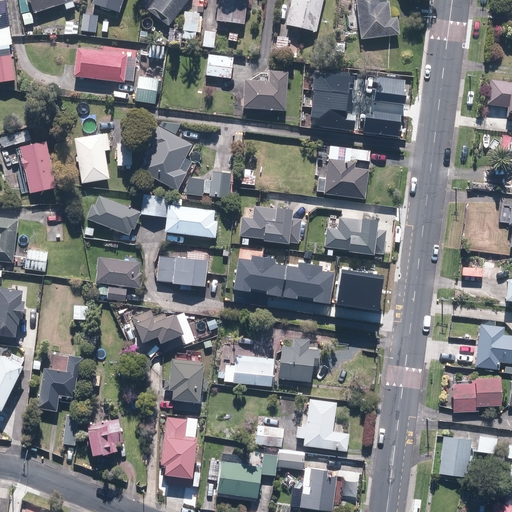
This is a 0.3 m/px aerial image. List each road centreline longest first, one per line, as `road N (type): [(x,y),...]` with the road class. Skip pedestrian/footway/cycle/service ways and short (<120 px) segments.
road 1 (secondary): [(452,0),(385,511)]
road 2 (residential): [(128,511),(0,466)]
